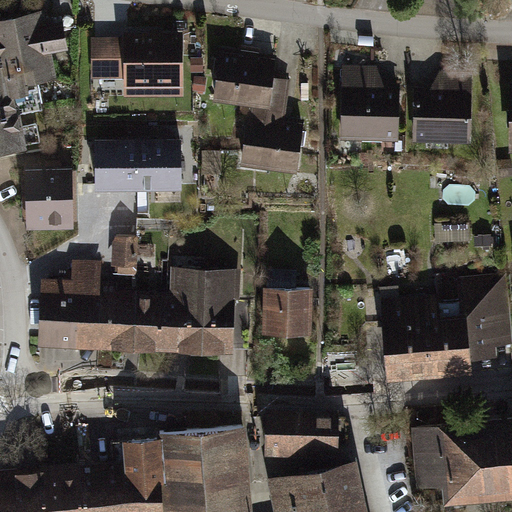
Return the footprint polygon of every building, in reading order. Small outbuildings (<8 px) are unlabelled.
[(0,70),(2,80),(53,70),(42,9),(0,17),(0,70)] [(130,38),(97,39),(98,80),(128,80),(128,94),(184,93),(183,32),(130,33),(130,38)] [(217,96),(269,103),(272,79),(275,56),(223,49),(217,96)] [(375,67),(344,67),(344,133),(394,134),(394,85),(375,85),(375,67)] [(469,137),(470,70),(439,70),(439,88),(419,88),(419,136),(469,137)] [(0,146),(13,144),(0,72),(0,146)] [(288,81),(272,79),(269,103),(255,102),(246,157),(296,164),(302,120),(283,117),(288,81)] [(183,136),(99,137),(99,187),(184,186),(183,136)] [(348,153),(400,154),(400,144),(349,142),(348,153)] [(70,168),(28,169),(29,218),(71,218),(70,168)] [(136,238),(116,237),(115,259),(135,260),(136,238)] [(99,286),(100,263),(75,262),(74,280),(44,279),(41,340),(75,341),(76,310),(98,311),(99,286)] [(176,290),(136,288),(135,340),(230,343),(232,269),(177,267),(176,290)] [(464,293),(384,299),(389,366),(466,360),(465,351),(493,349),(492,336),(510,335),(506,277),(463,281),(464,293)] [(136,288),(99,286),(98,311),(76,310),(75,341),(133,344),(135,340),(136,288)] [(310,288),(268,286),(267,328),(309,330),(310,288)] [(336,409),(271,407),(270,445),(334,449),(336,409)] [(511,452),(509,417),(417,425),(421,479),(448,476),(450,492),(511,489),(511,452)] [(247,511),(240,425),(160,431),(165,511),(359,511),(348,462),(275,478),(281,504),(296,503),(297,511),(247,511)] [(127,460),(80,463),(83,511),(165,511),(160,435),(126,437),(127,460)] [(83,511),(80,463),(41,467),(44,511),(83,511)] [(13,465),(0,465),(0,511),(44,511),(41,467),(13,469),(13,465)]
